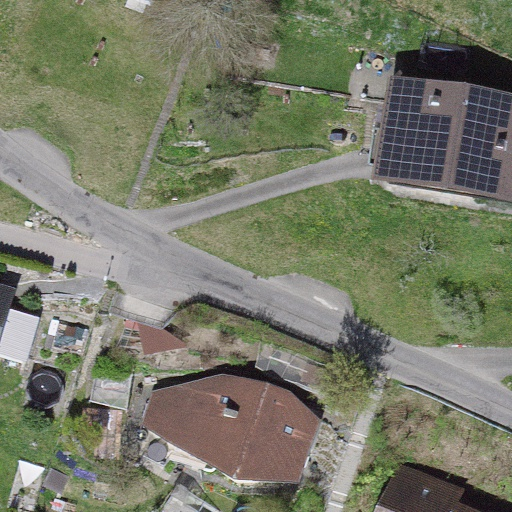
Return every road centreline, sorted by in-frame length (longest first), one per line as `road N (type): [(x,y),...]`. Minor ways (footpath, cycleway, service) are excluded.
road 1 (residential): [(511,412),(167,261)]
road 2 (unclassified): [(167,261),(0,155)]
road 3 (residential): [(0,227),(167,261)]
